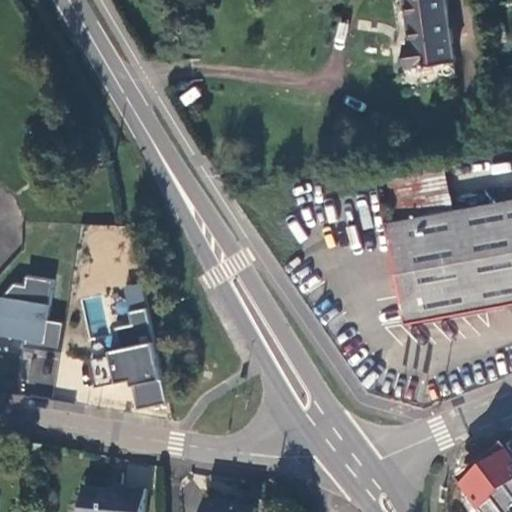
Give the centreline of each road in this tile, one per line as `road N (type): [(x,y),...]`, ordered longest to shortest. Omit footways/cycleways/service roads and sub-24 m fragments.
road 1 (secondary): [(351,461),(68,0)]
road 2 (residential): [(0,416),(268,458),(351,461)]
road 3 (residential): [(511,405),(351,461)]
